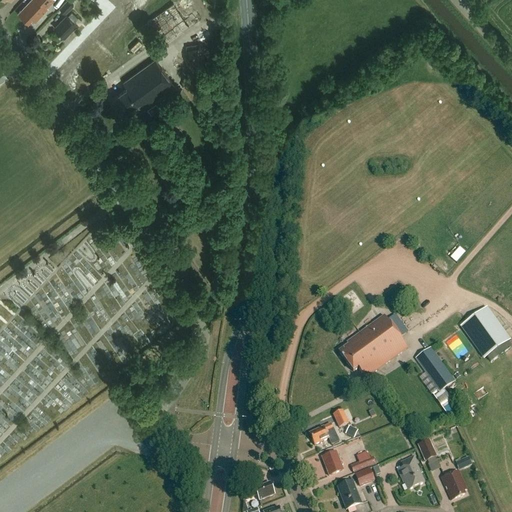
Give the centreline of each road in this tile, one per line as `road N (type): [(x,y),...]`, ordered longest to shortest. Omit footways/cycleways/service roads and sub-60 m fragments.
road 1 (unclassified): [(215,445),(180,439),(167,417),(202,342),(197,304),(24,64)]
road 2 (primary): [(250,299),(248,0)]
road 3 (primary): [(250,299),(226,362),(215,445)]
road 4 (primary): [(233,447),(250,299)]
